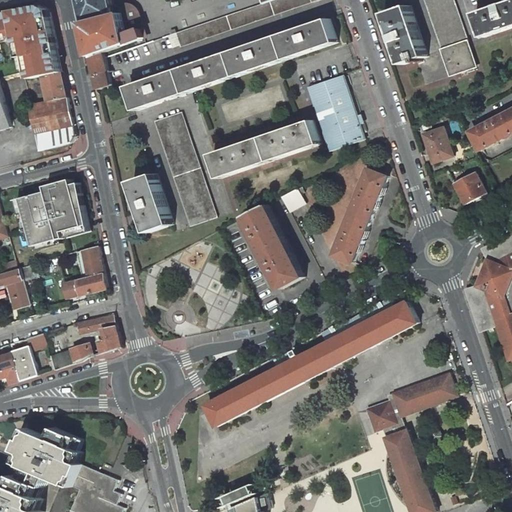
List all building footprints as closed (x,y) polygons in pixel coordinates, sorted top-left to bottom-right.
[(116,14),(113,0),(80,0),(92,57),(106,52),(131,44),(124,12),(116,14)] [(178,33),(182,46),(183,47),(323,0),(276,0),(264,4),(217,20),(178,33)] [(454,0),(427,0),(454,74),(478,66),(454,0)] [(511,2),(477,15),(486,40),(511,30),(511,2)] [(412,5),(387,14),(405,65),(430,57),(412,5)] [(41,6),(0,14),(0,44),(3,44),(1,38),(12,35),(17,40),(21,57),(28,55),(30,65),(33,79),(45,76),(65,72),(51,12),(50,12),(46,10),(41,8),(41,6)] [(150,38),(139,9),(124,12),(131,44),(150,38)] [(332,19),(131,87),(138,110),(197,90),(340,42),(332,19)] [(182,46),(178,33),(172,35),(170,36),(174,48),(182,46)] [(92,57),(97,76),(110,73),(107,57),(106,52),(92,57)] [(45,76),(52,103),(69,99),(71,98),(65,72),(45,76)] [(97,76),(100,89),(113,86),(110,73),(97,76)] [(346,75),(310,88),(330,147),(332,152),(368,140),(362,124),(366,123),(363,114),(360,115),(346,75)] [(0,79),(0,133),(14,129),(1,80),(0,79)] [(52,103),(34,107),(41,136),(75,127),(74,120),(75,119),(73,111),(72,112),(70,106),(72,106),(71,102),(70,103),(69,99),(52,103)] [(183,113),(157,122),(192,226),(218,218),(183,113)] [(511,113),(474,133),(483,151),(511,136),(511,113)] [(238,146),(214,154),(222,179),(324,145),(316,120),(292,128),(238,146)] [(41,136),(39,137),(42,153),(75,144),(79,137),(76,126),(75,127),(41,136)] [(448,129),(428,136),(436,163),(456,156),(448,129)] [(372,170),(337,257),(356,265),(391,178),(372,170)] [(479,173),(457,185),(469,207),(477,203),(475,200),(489,193),(479,173)] [(157,174),(134,182),(143,208),(147,218),(152,233),(175,224),(157,174)] [(36,240),(37,246),(39,246),(62,239),(67,238),(68,238),(66,231),(91,225),(90,219),(89,213),(88,209),(87,207),(82,208),(76,185),(74,179),(49,186),(50,192),(25,198),(36,240)] [(82,183),(76,185),(82,208),(87,207),(82,183)] [(292,213),(308,205),(300,189),(284,198),(292,213)] [(29,241),(36,240),(25,198),(18,200),(29,241)] [(248,217),(285,289),(296,284),(308,278),(271,205),(248,217)] [(0,238),(11,236),(5,217),(0,218),(0,238)] [(66,231),(68,238),(93,232),(91,225),(66,231)] [(511,236),(486,250),(491,261),(481,287),(469,291),(483,331),(500,326),(511,358),(511,236)] [(64,246),(62,239),(39,246),(40,252),(64,246)] [(87,251),(92,278),(108,274),(102,248),(87,251)] [(11,272),(20,269),(18,262),(9,265),(11,272)] [(23,269),(27,281),(41,277),(37,264),(23,269)] [(11,291),(17,310),(33,305),(27,281),(23,269),(20,269),(11,272),(0,275),(0,288),(10,286),(14,284),(16,290),(11,291)] [(79,297),(112,290),(108,274),(92,278),(82,280),(67,284),(71,300),(79,297)] [(421,323),(410,302),(395,309),(391,312),(329,344),(209,405),(220,427),(421,323)] [(391,312),(395,309),(392,302),(387,305),(391,312)] [(100,330),(103,341),(102,341),(105,352),(125,347),(116,315),(81,322),(83,334),(100,330)] [(29,339),(34,352),(50,347),(46,334),(29,339)] [(77,363),(94,356),(102,353),(102,350),(93,351),(91,344),(53,357),(55,362),(56,367),(57,370),(77,363)] [(31,364),(36,362),(31,347),(27,348),(31,364)] [(31,364),(27,348),(15,352),(15,354),(24,381),(42,375),(38,362),(36,362),(31,364)] [(15,354),(0,358),(0,379),(0,380),(11,377),(13,384),(24,381),(15,354)] [(368,409),(377,433),(385,430),(414,511),(439,511),(410,430),(408,431),(403,417),(459,396),(451,373),(390,396),(392,400),(368,409)] [(0,511),(38,511),(43,501),(39,499),(48,479),(61,483),(74,489),(84,467),(80,465),(85,456),(80,454),(85,442),(55,428),(50,439),(28,428),(18,450),(24,453),(19,463),(24,465),(13,487),(0,481),(0,511)] [(125,511),(126,511),(119,508),(124,498),(116,494),(121,484),(84,467),(74,489),(73,490),(80,493),(71,511),(125,511)] [(274,509),(271,493),(227,511),(264,511),(274,509)]
